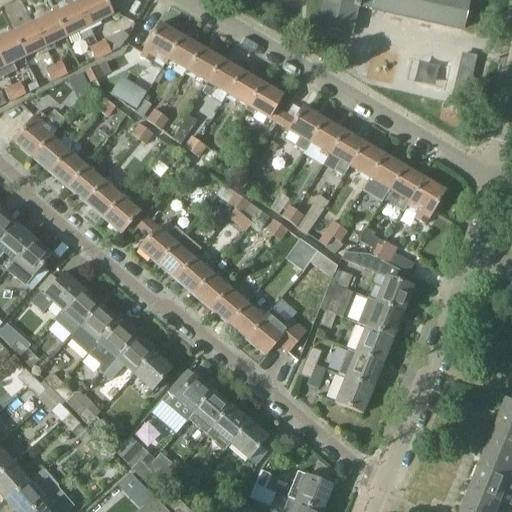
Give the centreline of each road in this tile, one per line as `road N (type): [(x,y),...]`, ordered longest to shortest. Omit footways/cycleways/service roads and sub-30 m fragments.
road 1 (residential): [(383,482),(132,286),(0,169)]
road 2 (residential): [(502,192),(181,0)]
road 3 (residential): [(383,482),(502,192)]
road 4 (unclassified): [(502,192),(493,160),(511,71)]
